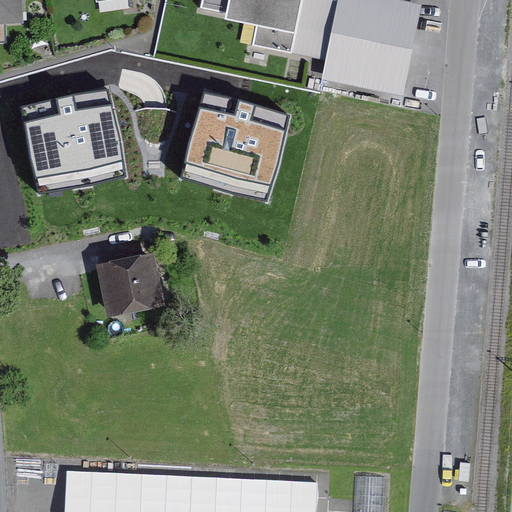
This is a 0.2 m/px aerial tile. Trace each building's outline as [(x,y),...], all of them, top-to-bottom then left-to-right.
[(0,0),(0,21),(29,21),(28,0),(0,0)] [(212,0),(210,10),(236,16),(235,20),(264,27),(260,46),(300,55),(311,0),(212,0)] [(426,4),(405,0),(346,0),(333,77),(410,91),(426,4)] [(73,94),(21,107),(30,160),(38,194),(88,186),(125,177),(119,141),(107,90),(73,94)] [(239,100),(204,93),(188,144),(182,179),(232,194),(266,201),(278,167),(289,117),(239,100)] [(160,259),(109,268),(118,313),(169,303),(160,259)] [(356,511),(389,511),(390,466),(358,465),(356,511)]
